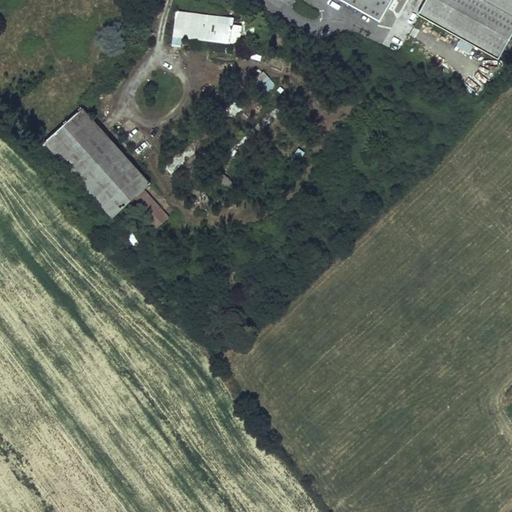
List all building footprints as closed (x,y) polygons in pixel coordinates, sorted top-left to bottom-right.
[(511,0),(340,0),(380,22),(392,0),(427,0),(419,16),(498,60),(511,34),(511,0)] [(241,35),(242,26),(233,25),(228,24),(229,19),(182,14),(180,24),(175,23),(174,35),(182,36),(182,38),(209,41),(209,39),(213,40),(213,42),(236,45),(237,35),(241,35)] [(260,96),(275,89),(267,73),(252,80),(260,96)] [(151,183),(82,109),(42,145),(45,149),(48,147),(112,217),(130,201),(157,229),(169,217),(144,189),(151,183)] [(182,303),(175,296),(170,300),(177,308),(182,303)]
